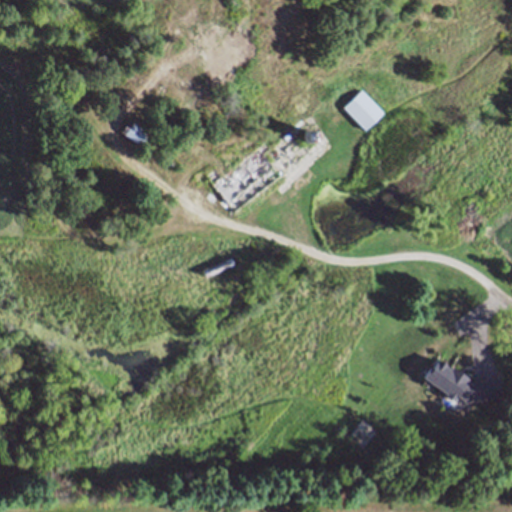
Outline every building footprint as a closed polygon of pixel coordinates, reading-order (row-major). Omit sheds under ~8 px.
[(225,19),(239,31),(217,55),(204,43),(225,19)] [(360,89),(383,112),(364,130),(341,107),(360,89)] [(106,105),(146,134),(137,146),(98,117),(106,105)] [(281,176),(234,214),(202,174),(212,166),(218,174),(255,144),(281,176)] [(454,290),(470,307),(465,316),(455,321),(453,319),(442,328),(431,315),(442,306),(439,302),(454,290)]
